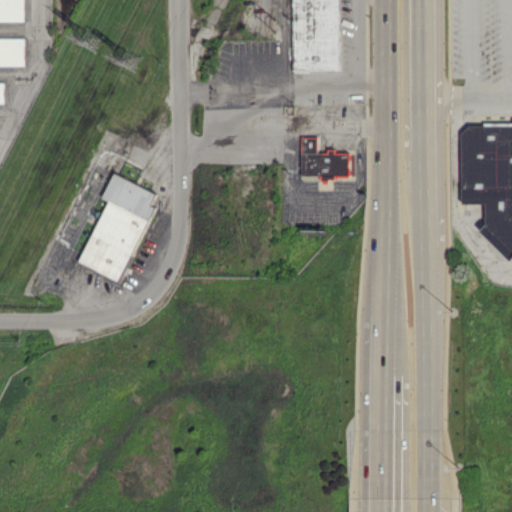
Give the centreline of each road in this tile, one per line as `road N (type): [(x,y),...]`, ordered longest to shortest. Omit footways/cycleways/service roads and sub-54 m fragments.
road 1 (residential): [(125,314),(185,242),(179,0)]
road 2 (motorway): [(385,180),(401,376),(401,498)]
road 3 (primary): [(425,498),(424,246)]
road 4 (primary): [(385,0),(385,180)]
road 5 (primary): [(422,148),(420,0)]
road 6 (primary): [(385,180),(380,315)]
road 7 (residential): [(0,316),(125,314)]
